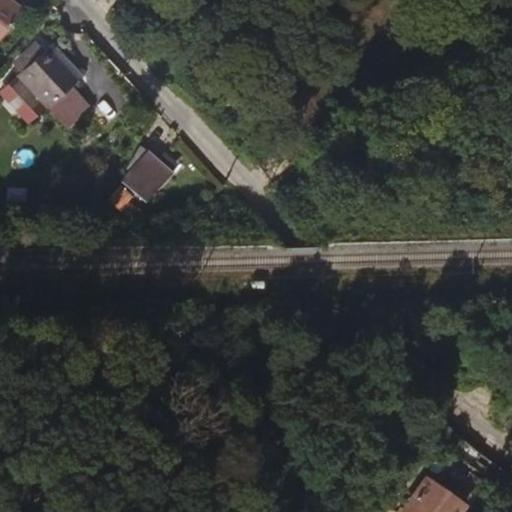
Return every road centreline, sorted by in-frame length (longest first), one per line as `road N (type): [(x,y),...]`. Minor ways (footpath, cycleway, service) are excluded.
road 1 (residential): [(80,0),(289,242),(311,281),(393,355)]
road 2 (unclassified): [(393,355),(511,443)]
